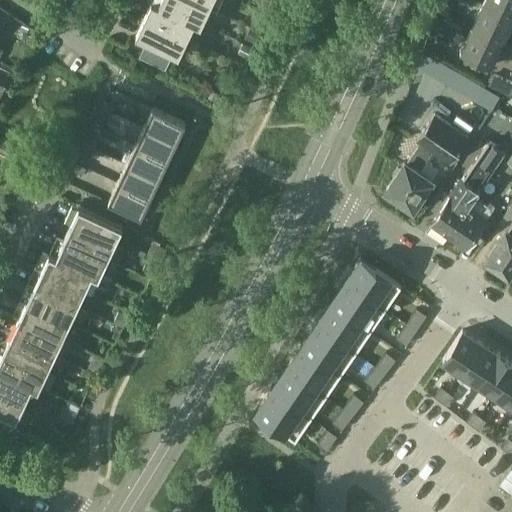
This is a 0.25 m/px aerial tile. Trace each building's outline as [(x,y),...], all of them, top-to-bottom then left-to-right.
[(80,12),(85,0),(66,0),(64,3),(80,12)] [(205,7),(190,0),(161,0),(160,4),(153,1),(152,2),(191,20),(198,23),(205,7)] [(192,0),(205,6),(213,10),(217,0),(192,0)] [(511,0),(484,0),(482,4),(511,18),(511,0)] [(183,37),(191,20),(152,2),(145,19),(183,37)] [(511,18),(482,4),(471,28),(502,43),(511,22),(511,18)] [(255,10),(247,26),(250,27),(261,32),(269,16),(258,11),(255,10)] [(175,54),(183,37),(145,19),(137,36),(148,41),(141,56),(168,68),(174,53),(175,54)] [(491,67),(502,43),(471,28),(460,52),(491,67)] [(0,96),(3,90),(2,89),(9,74),(0,70),(0,96)] [(510,95),(511,90),(511,82),(493,74),(488,85),(510,95)] [(104,100),(101,107),(112,112),(115,105),(104,100)] [(112,112),(101,107),(97,114),(108,119),(112,112)] [(143,127),(176,142),(185,123),(152,107),(143,127)] [(468,138),(433,115),(416,141),(419,143),(432,152),(443,159),(450,164),(468,138)] [(134,145),(167,161),(176,142),(143,127),(134,145)] [(84,144),(95,149),(98,142),(87,137),(84,144)] [(488,142),(450,197),(432,223),(449,234),(475,198),(481,188),(488,178),(504,153),(488,142)] [(395,198),(399,200),(426,161),(432,152),(419,143),(406,163),(405,162),(401,167),(398,167),(392,174),(394,178),(385,190),(386,191),(386,195),(392,199),(395,198)] [(95,149),(84,144),(80,151),(91,156),(95,149)] [(126,164),(159,179),(167,161),(134,145),(126,164)] [(434,175),(439,169),(437,168),(426,161),(399,200),(402,202),(402,206),(408,210),(411,209),(413,210),(433,181),(431,180),(434,175)] [(75,162),(72,170),(82,175),(86,168),(75,162)] [(126,164),(117,182),(150,198),(159,179),(126,164)] [(141,217),(150,198),(117,182),(108,201),(141,217)] [(475,198),(449,234),(466,246),(484,219),(481,217),(488,207),(475,198)] [(73,223),(112,241),(119,225),(81,206),(73,223)] [(104,258),(112,241),(73,223),(65,240),(104,258)] [(511,223),(507,231),(506,230),(486,259),(507,274),(511,267),(511,223)] [(96,274),(104,258),(65,240),(57,256),(96,274)] [(43,270),(82,288),(87,290),(94,275),(95,276),(96,274),(57,256),(51,253),(43,270)] [(361,258),(345,281),(385,308),(400,285),(361,258)] [(74,304),(82,288),(43,270),(35,286),(74,304)] [(345,281),(330,303),(370,330),(385,308),(345,281)] [(66,321),(74,304),(35,286),(28,303),(66,321)] [(20,319),(59,337),(66,321),(28,303),(20,319)] [(330,303),(315,325),(354,352),(369,330),(330,303)] [(416,308),(411,315),(421,322),(426,315),(416,308)] [(411,315),(406,322),(416,329),(421,322),(411,315)] [(51,354),(59,337),(20,319),(12,336),(51,354)] [(406,322),(400,330),(411,337),(416,329),(406,322)] [(315,325),(300,346),(340,373),(354,352),(315,325)] [(400,330),(396,337),(406,344),(411,337),(400,330)] [(462,330),(442,360),(460,371),(480,341),(462,330)] [(43,371),(51,354),(12,336),(4,353),(43,371)] [(480,341),(460,371),(477,383),(498,352),(497,351),(496,352),(480,341)] [(300,346),(286,368),(325,395),(340,373),(300,346)] [(385,351),(380,358),(390,365),(395,359),(385,351)] [(511,361),(498,352),(477,383),(494,394),(511,366),(511,361)] [(35,387),(43,371),(4,353),(0,362),(0,370),(29,384),(35,387)] [(380,358),(375,365),(384,373),(390,365),(380,358)] [(375,365),(369,373),(379,380),(384,373),(375,365)] [(511,366),(494,394),(511,405),(511,403),(511,366)] [(286,368),(271,390),(310,417),(325,395),(286,368)] [(0,390),(21,401),(29,384),(0,370),(0,390)] [(369,373),(364,379),(374,387),(379,380),(369,373)] [(441,386),(433,396),(440,401),(447,391),(441,386)] [(0,411),(13,418),(21,401),(0,390),(0,411)] [(271,390),(255,413),(295,440),(310,417),(271,390)] [(447,391),(440,401),(446,406),(454,396),(447,391)] [(353,393),(348,399),(358,407),(363,401),(353,393)] [(348,399),(342,407),(352,415),(358,407),(348,399)] [(342,407),(337,415),(346,422),(352,415),(342,407)] [(473,411),(466,421),(472,426),(480,416),(473,411)] [(337,415),(332,421),(341,429),(346,422),(337,415)] [(480,416),(472,426),(479,431),(486,421),(480,416)] [(326,428),(321,436),(331,443),(336,435),(326,428)] [(321,436),(316,442),(326,449),(331,443),(321,436)] [(511,440),(508,437),(501,447),(507,452),(511,445),(511,440)]
